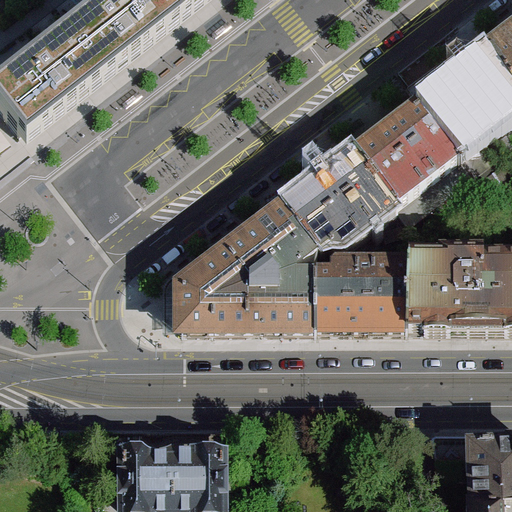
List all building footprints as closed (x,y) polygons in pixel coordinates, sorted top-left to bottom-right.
[(220,0),(78,0),(0,60),(0,124),(23,152),(220,0)] [(511,47),(492,63),(511,92),(511,47)] [(511,92),(492,63),(423,115),(461,165),(485,147),(503,134),(511,127),(511,92)] [(423,115),(359,164),(399,217),(421,199),(441,185),(463,168),(461,165),(423,115)] [(511,151),(511,146),(507,140),(490,153),(497,162),(511,151)] [(490,153),(485,147),(461,165),(463,168),(473,181),(497,162),(490,153)] [(359,164),(286,219),(320,262),(333,253),(336,258),(343,258),(399,217),(359,164)] [(441,185),(451,198),(473,181),(463,168),(441,185)] [(511,181),(504,169),(481,184),(502,216),(511,208),(511,181)] [(451,198),(441,185),(421,199),(432,213),(451,198)] [(409,230),(432,213),(421,199),(399,217),(409,230)] [(320,262),(286,219),(183,297),(183,341),(317,340),(316,286),(290,285),(320,262)] [(511,267),(486,268),(485,263),(444,263),(444,266),(410,266),(410,273),(408,340),(426,339),(426,344),(511,343),(511,267)] [(332,285),(316,286),(317,340),(408,340),(410,273),(338,274),(332,278),(332,285)] [(511,439),(435,440),(431,446),(439,486),(473,485),(472,456),(511,455),(510,451),(511,451),(511,439)] [(125,459),(226,458),(226,440),(100,442),(100,480),(126,479),(125,459)] [(511,511),(511,451),(510,451),(511,455),(472,456),(473,485),(473,511),(511,511)] [(224,511),(226,458),(125,459),(126,479),(126,507),(126,511),(224,511)] [(98,511),(99,499),(72,499),(72,511),(98,511)]
